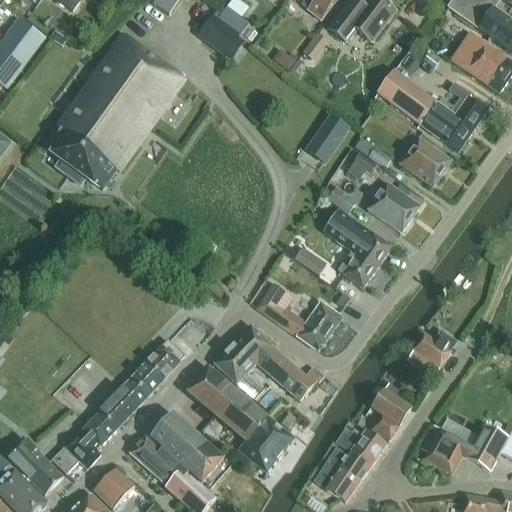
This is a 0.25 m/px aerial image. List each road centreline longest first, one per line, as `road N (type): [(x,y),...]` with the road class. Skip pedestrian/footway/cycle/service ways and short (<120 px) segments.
road 1 (residential): [(58,511),(240,317),(323,365),(341,361),(511,133)]
road 2 (residential): [(378,492),(482,334)]
road 3 (residential): [(511,488),(378,492)]
